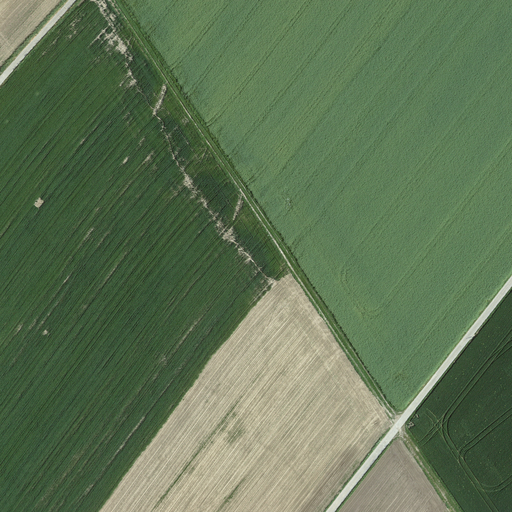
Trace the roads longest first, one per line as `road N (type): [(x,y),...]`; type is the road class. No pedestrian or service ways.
road 1 (track): [(114,0),(457,511)]
road 2 (track): [(511,280),(329,511)]
